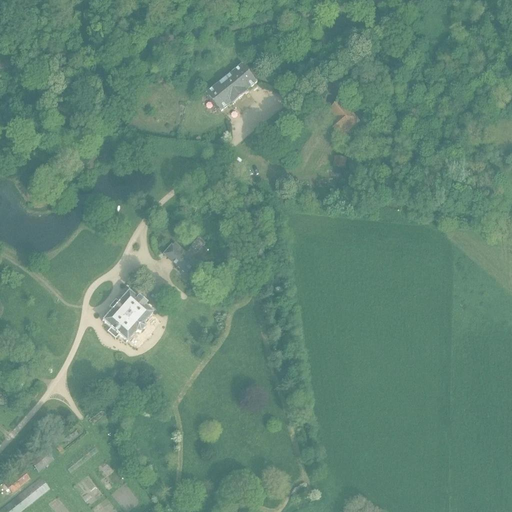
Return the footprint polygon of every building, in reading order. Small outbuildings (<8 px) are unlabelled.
[(261,55),(267,51),(263,45),(257,49),(261,55)] [(246,90),(257,82),(243,64),(207,93),(221,111),(231,103),(232,104),(248,92),(246,90)] [(341,138),(360,122),(341,100),(329,110),(334,117),(327,123),(341,138)] [(171,246),(163,255),(184,273),(191,265),(194,262),(173,244),(171,247),(171,246)] [(143,324),(153,313),(144,306),(146,304),(138,297),(136,299),(129,292),(103,321),(127,343),(136,332),(141,333),(145,328),(143,324)] [(62,449),(57,443),(54,446),(59,452),(62,449)] [(53,460),(46,452),(32,463),(38,472),(53,460)] [(11,477),(19,487),(29,479),(21,469),(11,477)] [(0,511),(22,511),(51,489),(42,477),(0,509),(0,511)]
